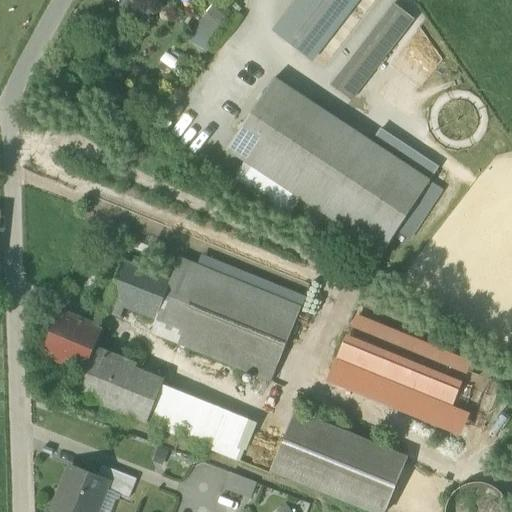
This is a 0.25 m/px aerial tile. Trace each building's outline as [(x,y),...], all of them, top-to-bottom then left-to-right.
[(128,0),(123,0),(117,9),(144,27),(152,16),(128,0)] [(217,0),(206,12),(207,13),(220,24),(233,11),(221,0),(217,0)] [(300,0),(275,32),(310,59),(355,0),(300,0)] [(468,0),(458,7),(476,32),(495,18),(481,0),(468,0)] [(511,0),(498,0),(505,10),(511,5),(511,0)] [(330,85),(337,90),(399,9),(393,4),(330,85)] [(337,90),(350,101),(413,20),(399,9),(337,90)] [(196,32),(211,46),(226,30),(220,24),(207,13),(193,29),(196,32)] [(213,47),(211,46),(196,32),(188,41),(204,56),(213,47)] [(483,72),(497,100),(511,93),(498,64),(483,72)] [(227,150),(244,162),(301,199),(382,253),(397,232),(430,181),(371,143),(274,79),(227,150)] [(486,132),(488,122),(487,112),(482,103),(475,96),(466,91),(456,91),(446,94),(438,100),(432,108),(430,118),(431,128),(435,137),(442,144),(452,148),(462,149),(472,146),(480,140),(486,132)] [(378,132),(371,143),(430,181),(437,171),(378,132)] [(289,218),(301,199),(244,162),(232,180),(289,218)] [(442,189),(430,181),(397,232),(408,239),(442,189)] [(179,258),(171,281),(157,317),(154,316),(149,329),(179,341),(178,342),(272,378),(300,305),(179,258)] [(122,262),(108,298),(125,304),(154,316),(157,317),(171,281),(122,262)] [(120,318),(125,304),(108,298),(102,311),(120,318)] [(84,371),(86,372),(94,352),(103,330),(63,314),(46,356),(84,371)] [(351,328),(467,375),(472,362),(356,315),(351,328)] [(337,359),(453,406),(462,383),(346,336),(337,359)] [(74,395),(146,424),(155,404),(161,387),(164,381),(156,378),(155,380),(134,371),(135,369),(94,352),(86,372),(84,371),(74,395)] [(326,382),(461,437),(470,414),(335,359),(326,382)] [(161,387),(155,404),(214,428),(206,448),(238,462),(253,425),(221,412),(161,387)] [(146,424),(206,448),(214,428),(155,404),(146,424)] [(272,470),(375,511),(384,511),(406,460),(295,414),(272,470)] [(105,490),(128,499),(136,480),(104,467),(99,480),(108,483),(105,490)] [(77,511),(78,511),(96,511),(105,490),(108,483),(99,480),(70,468),(63,487),(62,487),(54,508),(62,511),(77,511)] [(224,491),(249,500),(256,483),(230,474),(224,491)] [(508,511),(506,502),(499,492),(489,485),(477,483),(464,485),(454,492),(447,503),(445,511),(508,511)]
